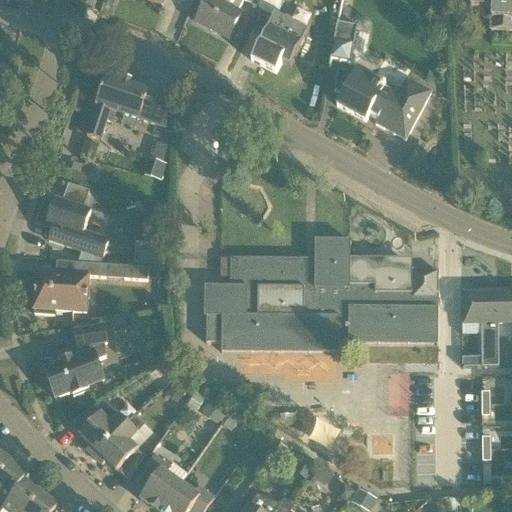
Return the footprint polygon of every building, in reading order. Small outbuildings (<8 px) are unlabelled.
[(228,40),(238,23),(241,16),(238,14),(244,2),(256,9),(258,0),(207,0),(195,23),(228,40)] [(280,0),(261,0),(257,9),(272,17),(280,0)] [(511,0),(459,0),(459,5),(471,6),(471,10),(492,11),(491,31),(511,32),(511,0)] [(263,38),(251,62),(275,74),(279,68),(287,73),(307,33),(303,31),(284,22),(280,30),(271,25),(264,38),(263,38)] [(337,24),(330,61),(349,65),(356,28),(337,24)] [(0,96),(3,87),(7,73),(8,70),(0,67),(0,96)] [(405,142),(414,124),(431,94),(407,81),(400,93),(357,69),(354,76),(337,72),(334,92),(342,97),(336,107),(366,123),(369,116),(377,121),(375,126),(405,142)] [(149,89),(107,75),(86,137),(100,142),(107,122),(112,124),(115,114),(124,117),(121,126),(134,130),(137,121),(138,121),(165,129),(165,107),(145,100),(149,89)] [(149,161),(144,176),(161,182),(166,166),(149,161)] [(48,222),(46,228),(52,230),(48,242),(67,249),(103,262),(110,242),(85,234),(91,213),(83,210),(88,194),(68,187),(63,204),(55,201),(54,205),(50,207),(47,215),(49,219),(48,222)] [(204,288),(204,318),(206,319),(206,345),(221,345),(221,355),(339,355),(339,346),(437,346),(438,296),(438,272),(411,271),(411,266),(362,265),(362,259),(350,259),(350,241),(349,241),(349,244),(315,244),(316,241),(314,241),(314,266),(306,266),(306,260),(230,260),(230,289),(204,288)] [(137,256),(136,267),(166,268),(167,258),(137,256)] [(34,316),(54,318),(55,313),(86,315),(88,279),(105,280),(106,267),(82,265),(81,277),(36,274),(33,311),(34,311),(34,316)] [(511,294),(463,295),(463,296),(464,325),(481,325),(481,337),(481,359),(481,368),(499,368),(499,360),(498,324),(499,324),(511,324),(511,294)] [(61,365),(44,372),(47,380),(46,381),(45,383),(45,384),(45,386),(46,388),(46,389),(47,391),(48,392),(50,393),(52,393),(55,401),(71,395),(73,399),(87,394),(89,393),(87,388),(105,382),(99,361),(106,359),(105,347),(108,347),(105,328),(94,330),(74,333),(77,350),(83,349),(84,357),(71,361),(70,358),(69,359),(69,360),(61,364),(61,362),(59,362),(61,365)] [(489,394),(481,394),(481,406),(489,406),(489,394)] [(93,459),(127,425),(119,417),(105,403),(67,425),(79,437),(90,447),(86,452),(93,459)] [(489,406),(481,406),(481,418),(489,418),(489,406)] [(134,418),(127,425),(93,459),(102,467),(106,462),(127,482),(141,462),(144,458),(137,451),(130,445),(138,436),(137,434),(144,427),(134,418)] [(338,450),(348,436),(323,419),(313,433),(338,450)] [(435,462),(436,434),(405,434),(404,461),(435,462)] [(490,439),(482,439),(482,451),(490,451),(490,439)] [(490,451),(482,451),(482,463),(490,463),(490,451)] [(0,500),(7,506),(24,483),(28,476),(4,458),(0,463),(0,500)] [(139,501),(155,511),(161,511),(180,485),(187,475),(173,466),(170,469),(154,458),(139,480),(149,487),(139,501)] [(7,506),(4,510),(1,511),(28,511),(41,496),(24,483),(7,506)] [(194,494),(180,485),(161,511),(206,511),(214,501),(215,499),(201,490),(201,491),(198,489),(194,494)] [(359,489),(353,503),(372,511),(379,498),(359,489)] [(55,511),(58,509),(41,496),(28,511),(55,511)] [(288,511),(280,506),(257,497),(250,507),(246,511),(288,511)]
